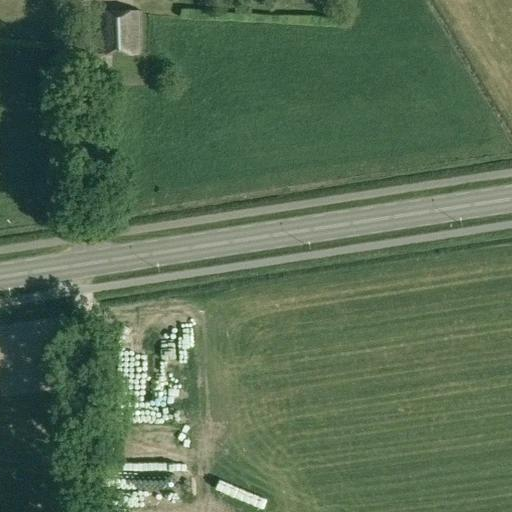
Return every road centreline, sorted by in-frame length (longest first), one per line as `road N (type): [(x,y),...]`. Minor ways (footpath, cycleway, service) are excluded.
road 1 (primary): [(0,278),(511,201)]
road 2 (track): [(87,265),(85,511)]
